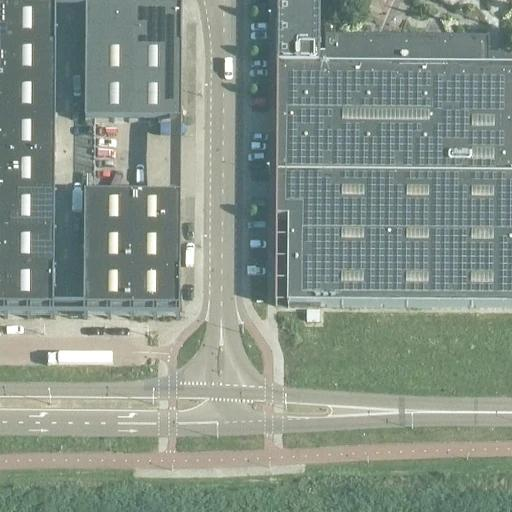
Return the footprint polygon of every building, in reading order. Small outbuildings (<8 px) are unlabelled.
[(276,0),(276,68),(320,68),(319,0),(276,0)] [(55,47),(55,9),(7,8),(7,46),(55,47)] [(181,124),(182,10),(85,9),(85,124),(181,124)] [(54,84),(55,47),(7,46),(7,84),(54,84)] [(511,69),(320,68),(276,68),(276,176),(511,177),(511,69)] [(54,122),(54,84),(7,84),(6,122),(54,122)] [(54,160),(54,122),(6,122),(6,160),(54,160)] [(54,198),(54,160),(6,160),(6,197),(54,198)] [(511,309),(511,177),(276,176),(275,198),(275,221),(287,221),(287,307),(511,309)] [(131,312),(132,197),(84,196),(83,311),(131,312)] [(54,236),(54,198),(6,197),(5,235),(54,236)] [(179,312),(180,197),(132,197),(131,312),(179,312)] [(54,273),(54,236),(5,235),(5,273),(54,273)] [(53,311),(54,273),(5,273),(5,311),(53,311)]
